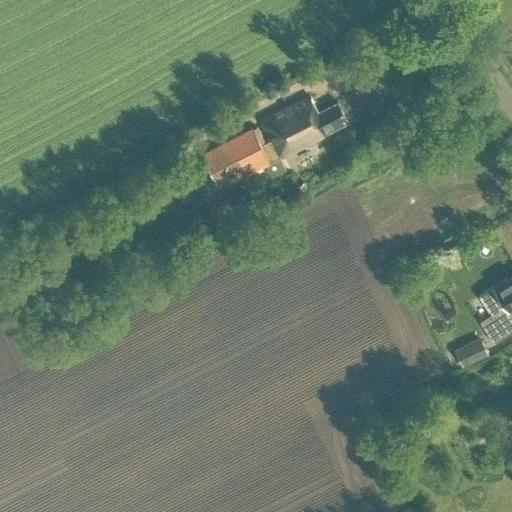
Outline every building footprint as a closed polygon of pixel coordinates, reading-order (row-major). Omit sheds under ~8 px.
[(251,125),(202,151),(219,184),(255,165),(278,153),(342,120),(340,116),(343,114),(336,101),(318,111),(309,94),(261,119),(270,137),(260,143),(255,133),(251,125)] [(195,154),(176,160),(188,195),(207,188),(195,154)] [(303,177),(296,181),(300,190),(308,186),(303,177)] [(223,201),(210,207),(215,218),(228,212),(223,201)] [(511,274),(507,278),(505,275),(491,284),(492,285),(479,294),(491,312),(480,319),(494,340),(511,328),(511,310),(510,308),(511,306),(511,274)] [(456,352),(462,365),(486,354),(481,345),(475,348),(473,344),(456,352)]
